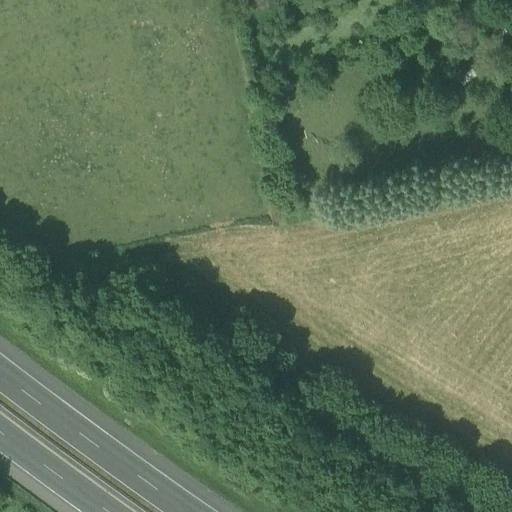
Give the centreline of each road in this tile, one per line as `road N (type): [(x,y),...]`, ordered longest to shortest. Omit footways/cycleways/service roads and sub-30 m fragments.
road 1 (motorway): [(194,511),(0,366)]
road 2 (motorway): [(0,426),(109,511)]
